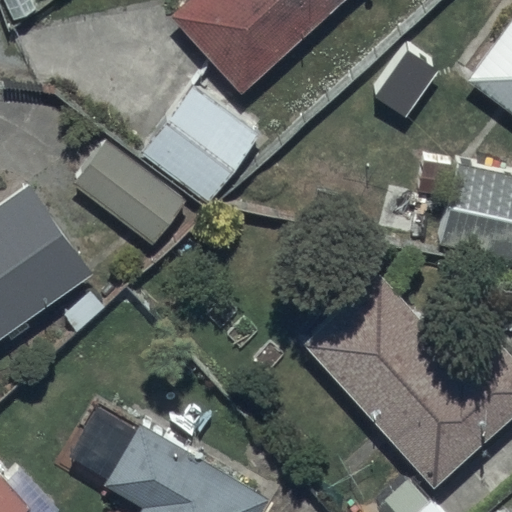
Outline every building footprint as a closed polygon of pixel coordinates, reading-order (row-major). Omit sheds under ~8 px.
[(180,0),(168,11),(238,90),(338,0),(180,0)] [(511,12),(463,79),(511,114),(511,12)] [(192,80),(139,148),(204,200),(258,132),(192,80)] [(106,137),(71,184),(150,243),(185,197),(106,137)] [(447,196),(437,242),(511,258),(511,172),(423,152),(415,189),(447,196)] [(0,200),(0,335),(89,273),(25,183),(0,200)] [(379,271),(300,342),(431,487),(511,414),(511,358),(498,343),(468,370),(379,271)] [(136,511),(257,511),(266,497),(138,422),(102,484),(140,506),(136,511)] [(437,511),(406,478),(383,500),(394,511),(437,511)] [(0,511),(19,511),(25,506),(0,480),(0,511)]
